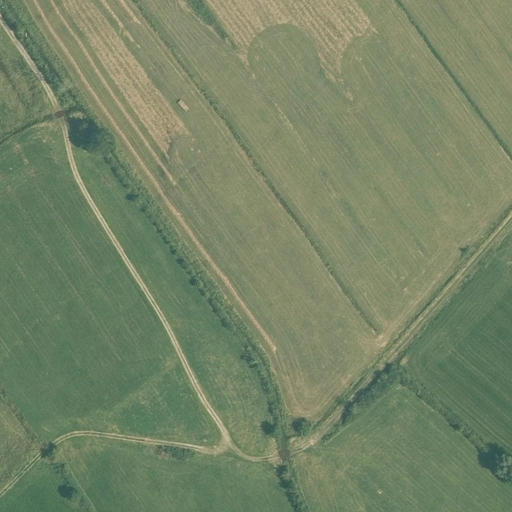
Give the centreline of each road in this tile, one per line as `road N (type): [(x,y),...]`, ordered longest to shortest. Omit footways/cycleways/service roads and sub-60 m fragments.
road 1 (track): [(0,17),(54,94),(85,196),(162,317),(230,454)]
road 2 (track): [(286,454),(324,428),(511,219)]
road 3 (track): [(230,454),(67,435),(0,495)]
